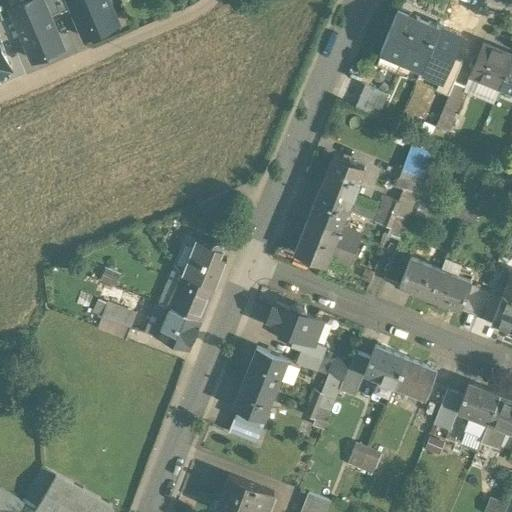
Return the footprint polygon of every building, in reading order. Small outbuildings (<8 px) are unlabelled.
[(47,17),(39,0),(32,0),(10,9),(32,61),(61,48),(48,17),(47,17)] [(54,0),(60,12),(71,8),(67,0),(54,0)] [(67,0),(71,8),(84,38),(117,24),(106,0),(67,0)] [(418,17),(397,9),(378,52),(400,62),(418,17)] [(438,25),(418,17),(400,62),(420,70),(438,25)] [(459,34),(438,25),(420,70),(440,78),(441,78),(450,56),(459,34)] [(0,74),(10,70),(3,55),(4,52),(0,43),(0,42),(0,74)] [(465,86),(464,90),(493,102),(499,87),(511,54),(483,42),(465,86)] [(511,54),(499,87),(511,92),(511,54)] [(462,61),(450,56),(441,78),(440,78),(436,89),(448,94),(453,81),(462,61)] [(448,94),(439,117),(450,122),(464,90),(465,86),(453,81),(448,94)] [(387,93),(365,84),(360,95),(383,104),(387,93)] [(383,104),(360,95),(355,106),(378,115),(383,104)] [(409,141),(401,167),(421,173),(428,147),(409,141)] [(333,155),(321,185),(352,197),(364,168),(333,155)] [(352,197),(321,185),(306,223),(328,232),(331,224),(339,227),(352,197)] [(227,191),(198,203),(203,216),(233,204),(227,191)] [(399,203),(390,199),(386,210),(386,211),(396,214),(399,203)] [(396,214),(386,211),(386,210),(357,200),(352,212),(389,226),(387,233),(399,238),(407,217),(396,214)] [(465,208),(452,203),(448,213),(461,218),(465,208)] [(477,213),(465,208),(461,218),(473,222),(477,213)] [(331,224),(328,232),(306,223),(295,250),(294,253),(326,265),(329,257),(347,264),(359,235),(339,227),(331,224)] [(211,244),(196,238),(182,273),(214,287),(226,258),(219,256),(221,250),(222,250),(224,247),(222,244),(220,241),(216,240),(213,242),(211,244)] [(441,269),(410,257),(399,286),(430,298),(441,269)] [(470,281),(441,269),(430,298),(459,310),(470,281)] [(182,273),(181,273),(166,306),(201,320),(214,287),(182,273)] [(511,273),(492,322),(511,329),(511,273)] [(132,306),(117,304),(119,288),(96,285),(92,317),(130,322),(132,306)] [(290,307),(289,309),(275,304),(266,327),(293,338),(311,345),(312,343),(320,322),(306,316),(307,314),(304,308),(296,305),(290,307)] [(201,320),(166,306),(166,307),(168,308),(159,332),(155,330),(153,335),(188,350),(201,320)] [(312,343),(311,345),(293,338),(290,349),(299,352),(295,361),(318,370),(325,349),(312,343)] [(405,357),(374,346),(365,373),(377,378),(370,398),(386,404),(394,384),(405,357)] [(288,360),(258,347),(246,377),(276,389),(288,360)] [(354,350),(342,379),(355,384),(366,355),(354,350)] [(436,370),(405,357),(394,384),(425,398),(436,370)] [(276,389),(246,377),(233,408),(244,412),(240,419),(256,425),(259,418),(263,420),(276,389)] [(498,394),(468,382),(463,394),(456,410),(474,418),(471,426),(483,431),(498,394)] [(447,387),(433,422),(449,429),(456,410),(463,394),(447,387)] [(325,395),(315,391),(310,403),(320,407),(325,395)] [(511,399),(498,394),(483,431),(481,438),(498,445),(504,429),(511,432),(511,446),(507,458),(511,459),(511,399)] [(320,407),(310,403),(305,416),(314,420),(312,427),(321,430),(329,411),(320,407)] [(240,419),(235,417),(228,432),(254,442),(260,427),(256,425),(240,419)] [(367,449),(355,444),(348,463),(360,468),(364,457),(367,449)] [(380,453),(367,449),(364,457),(360,468),(373,473),(380,453)] [(109,511),(113,505),(43,466),(22,500),(23,501),(42,511),(109,511)] [(264,511),(272,491),(228,474),(214,509),(221,511),(264,511)] [(22,500),(0,488),(0,511),(17,511),(23,501),(22,500)] [(307,492),(299,511),(324,511),(329,500),(307,492)] [(485,511),(499,511),(502,504),(487,498),(482,511),(485,511)]
